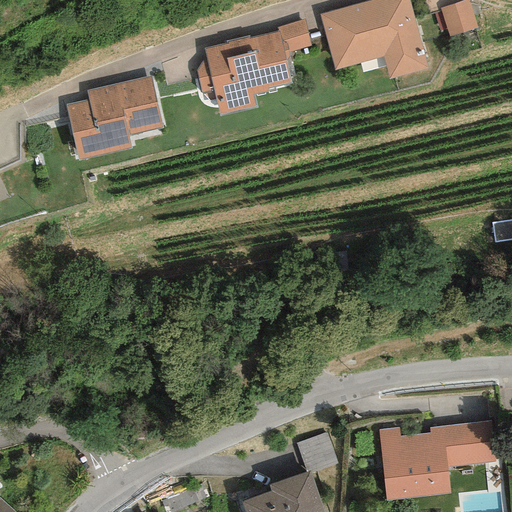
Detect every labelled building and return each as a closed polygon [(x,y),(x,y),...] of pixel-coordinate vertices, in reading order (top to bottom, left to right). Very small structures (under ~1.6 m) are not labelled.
[(407,0),(383,0),(321,16),(334,68),(380,57),(386,80),(426,70),(407,0)] [(461,7),(431,17),(441,45),(470,36),(461,7)] [(310,46),(306,29),(208,51),(211,63),(201,73),(206,93),(219,90),(225,113),(250,108),(247,94),(287,85),(279,53),(310,46)] [(157,129),(147,81),(90,92),(89,102),(68,106),(78,159),(123,150),(121,137),(157,129)] [(511,221),(491,224),(493,245),(511,242),(511,221)] [(347,253),(331,254),(332,275),(349,273),(347,253)] [(398,432),(373,434),(379,508),(443,503),(440,472),(495,468),(491,427),(427,432),(427,438),(399,440),(398,432)] [(326,429),(299,437),(308,468),(335,460),(326,429)] [(325,511),(314,476),(236,502),(239,511),(325,511)]
